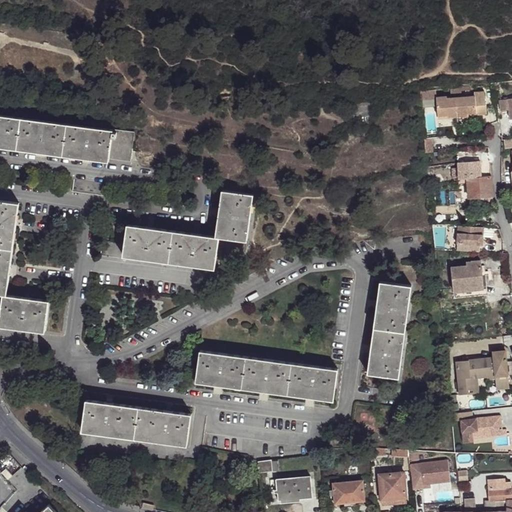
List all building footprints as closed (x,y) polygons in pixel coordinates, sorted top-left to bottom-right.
[(420,91),(421,100),(436,99),(436,97),(436,90),(420,91)] [(452,98),(447,98),(447,96),(436,97),(436,99),(438,116),(448,115),(448,117),(462,116),(467,116),(467,114),(476,113),(476,116),(477,115),(487,115),(486,104),(485,104),(484,91),(474,92),(474,96),(457,97),(452,98)] [(511,98),(500,100),(501,111),(509,110),(510,119),(511,118),(511,98)] [(351,102),(353,119),(361,118),(362,123),(368,122),(367,117),(376,116),(373,99),(351,102)] [(0,146),(17,149),(21,118),(0,115),(0,146)] [(67,124),(21,118),(17,149),(63,155),(67,124)] [(113,130),(67,124),(63,155),(109,161),(109,158),(113,130)] [(113,130),(109,158),(130,161),(134,133),(113,130)] [(425,138),(426,152),(433,151),(432,138),(425,138)] [(469,197),(493,196),(491,176),(482,177),(481,161),(458,162),(458,168),(459,178),(459,179),(468,178),(469,197)] [(222,190),(216,236),(219,237),(247,240),(253,194),(222,190)] [(0,247),(13,249),(19,202),(0,199),(0,247)] [(169,264),(173,230),(127,224),(125,244),(123,258),(169,264)] [(484,227),(458,226),(457,243),(480,245),(483,245),(483,237),(484,227)] [(493,228),(484,227),(483,237),(492,237),(494,236),(494,231),(493,228)] [(215,268),(219,237),(216,236),(173,230),(169,264),(207,270),(208,267),(215,268)] [(101,255),(123,258),(125,244),(103,241),(101,255)] [(480,245),(457,243),(456,251),(460,251),(479,252),(480,245)] [(0,293),(7,294),(13,249),(0,247),(0,293)] [(450,250),(451,259),(460,258),(460,251),(456,251),(450,250)] [(484,295),(480,261),(466,262),(467,266),(452,267),(455,298),(484,295)] [(380,281),(374,327),(405,331),(411,285),(380,281)] [(0,325),(45,331),(49,301),(4,295),(0,323),(0,325)] [(399,377),(405,331),(374,327),(368,373),(399,377)] [(242,388),(246,357),(200,350),(196,381),(242,388)] [(474,377),(488,376),(488,379),(495,379),(496,384),(509,383),(505,350),(493,351),(493,357),(456,361),(459,394),(472,393),(471,378),(474,377)] [(288,394),(292,363),(246,357),(242,388),(288,394)] [(292,363),(288,394),(334,400),(338,369),(292,363)] [(135,438),(139,406),(86,399),(82,434),(121,439),(122,436),(135,438)] [(187,448),(192,414),(139,406),(135,438),(148,440),(148,443),(187,448)] [(476,418),(461,420),(463,443),(474,442),(473,432),(483,431),(484,437),(503,435),(503,434),(502,426),(501,416),(482,418),(482,421),(477,421),(476,418)] [(358,457),(386,455),(386,448),(370,447),(357,448),(358,457)] [(448,458),(410,460),(412,489),(430,488),(430,482),(449,481),(448,458)] [(271,460),(258,461),(259,473),(273,471),(272,461),(271,460)] [(8,479),(13,475),(6,468),(2,472),(8,479)] [(468,480),(467,471),(458,471),(459,481),(468,480)] [(404,472),(379,474),(381,500),(407,497),(404,472)] [(313,497),(311,476),(277,479),(279,500),(313,497)] [(363,480),(333,483),(335,504),(344,503),(356,502),(365,501),(363,480)] [(506,500),(511,499),(511,488),(510,489),(510,482),(504,482),(504,480),(489,481),(489,490),(488,490),(489,501),(485,501),(485,508),(486,511),(495,511),(494,501),(506,500)] [(475,511),(475,508),(475,498),(465,499),(465,511),(475,511)] [(58,511),(50,503),(39,511),(58,511)]
